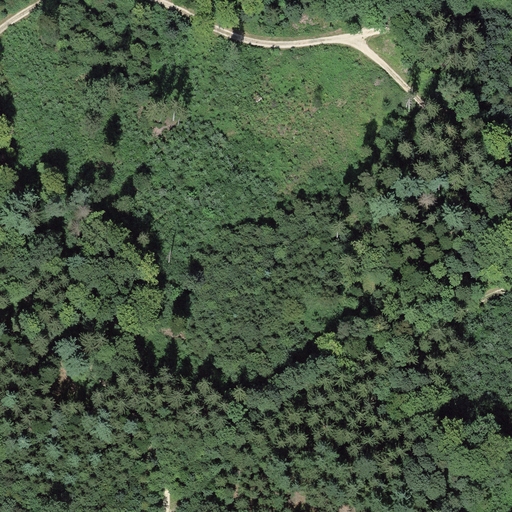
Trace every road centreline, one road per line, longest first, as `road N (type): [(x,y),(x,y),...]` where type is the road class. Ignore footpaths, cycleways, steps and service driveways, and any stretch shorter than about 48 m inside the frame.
road 1 (track): [(168,511),(251,461),(313,444),(349,418),(408,353),(511,292)]
road 2 (track): [(511,9),(361,40),(285,44),(223,31),(148,0)]
road 3 (track): [(0,272),(151,445),(166,511)]
road 4 (track): [(361,40),(394,86),(511,205)]
